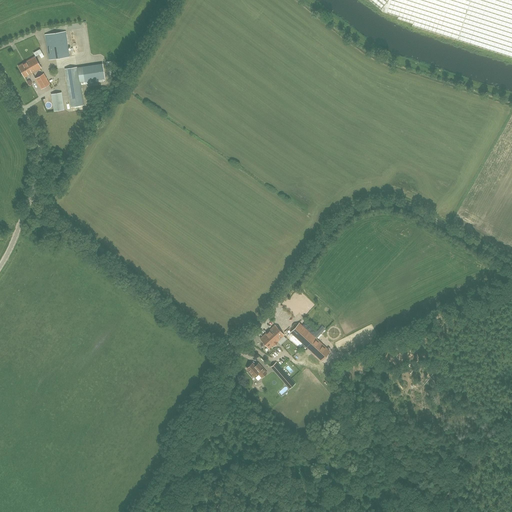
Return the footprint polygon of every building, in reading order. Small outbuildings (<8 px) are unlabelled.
[(511,0),(369,0),(381,9),(383,12),(399,16),(398,19),(405,21),(408,22),(413,24),(412,26),(444,36),(469,43),(511,57),(511,0)] [(65,31),(45,34),(49,60),(69,56),(65,31)] [(18,66),(25,77),(41,68),(34,57),(18,66)] [(73,107),(82,105),(84,105),(81,82),(84,82),(85,84),(105,81),(102,63),(77,67),(79,83),(77,67),(67,68),(73,107)] [(44,74),(35,78),(41,89),(50,84),(44,74)] [(51,94),(54,111),(64,109),(61,92),(51,94)] [(321,361),(323,358),(329,351),(299,324),(291,332),(308,347),(307,348),(321,361)] [(283,335),(275,326),(260,339),(269,349),(283,335)] [(267,373),(259,365),(258,363),(254,366),(252,363),(246,368),(249,371),(247,373),(251,377),(253,376),(257,373),(261,378),(267,373)] [(291,379),(279,365),(274,369),(286,383),(291,379)]
